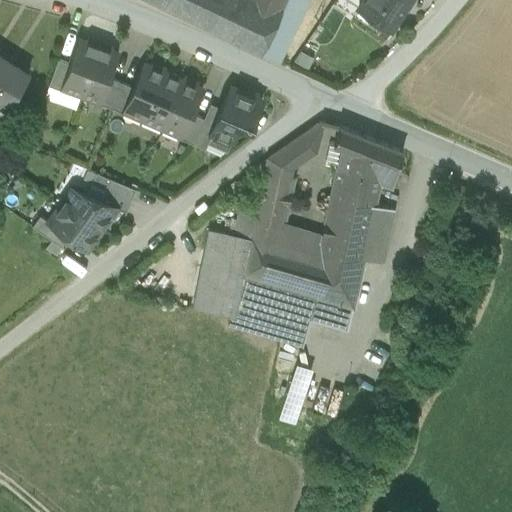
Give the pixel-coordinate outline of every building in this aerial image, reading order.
[(151,0),(231,39),(249,0),(151,0)] [(307,0),(249,0),(231,39),(279,61),(307,0)] [(379,21),(390,29),(408,0),(362,0),(358,7),(368,15),(367,17),(368,22),(372,24),(377,23),(379,21)] [(69,63),(61,86),(80,93),(99,41),(87,37),(86,40),(78,38),(69,63)] [(111,45),(99,41),(80,93),(99,100),(100,100),(109,76),(118,52),(110,49),(111,45)] [(3,58),(0,62),(0,104),(6,108),(28,75),(3,58)] [(61,86),(69,63),(57,58),(48,84),(60,89),(61,86)] [(151,65),(143,62),(133,86),(122,109),(123,110),(142,118),(162,70),(164,67),(152,61),(151,65)] [(183,79),(162,70),(142,118),(162,127),(183,79)] [(121,81),(109,76),(100,100),(99,100),(98,102),(111,107),(121,81)] [(183,79),(162,127),(180,135),(181,135),(192,112),(202,88),(195,85),(196,81),(185,76),(183,79)] [(133,86),(121,81),(111,107),(122,112),(123,110),(122,109),(133,86)] [(220,109),(209,133),(211,134),(230,142),(237,127),(245,123),(250,126),(262,100),(230,86),(220,109)] [(203,117),(195,137),(207,143),(211,134),(209,133),(220,109),(209,104),(203,117)] [(192,112),(181,135),(180,135),(179,137),(192,143),(195,137),(203,117),(192,112)] [(378,193),(332,184),(322,233),(281,221),(281,219),(285,220),(294,177),(290,176),(292,167),(316,151),(325,121),(321,120),(267,157),(255,215),(251,235),(250,238),(242,274),(353,307),(364,258),(382,262),(394,208),(375,204),(378,193)] [(402,150),(339,124),(333,144),(340,147),(332,184),(378,193),(380,183),(392,188),(402,150)] [(109,177),(95,171),(91,181),(105,187),(109,177)] [(135,188),(109,177),(105,187),(105,188),(131,199),(135,188)] [(100,199),(71,187),(59,204),(98,232),(116,207),(117,206),(100,199)] [(131,199),(105,188),(100,199),(117,206),(116,207),(126,211),(131,199)] [(98,232),(59,204),(47,221),(86,249),(98,232)] [(255,215),(238,211),(234,232),(251,235),(255,215)] [(250,238),(208,229),(192,308),(231,316),(242,274),(250,238)] [(242,274),(231,316),(228,325),(302,346),(310,319),(347,330),(353,307),(242,274)]
